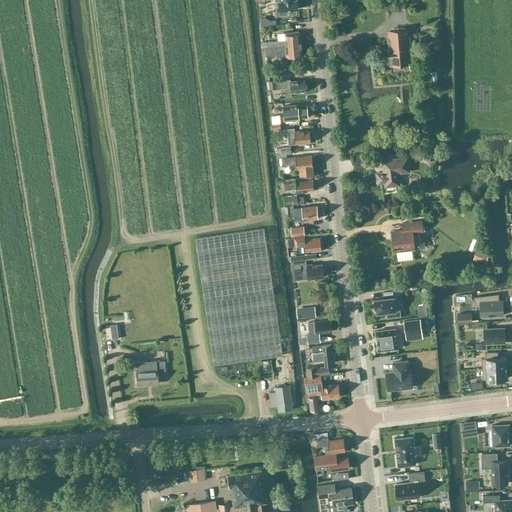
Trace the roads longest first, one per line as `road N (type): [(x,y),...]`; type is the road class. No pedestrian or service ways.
road 1 (tertiary): [(361,420),(318,0)]
road 2 (unclassified): [(136,434),(361,420)]
road 3 (residential): [(361,420),(511,402)]
road 4 (unclassified): [(0,446),(136,434)]
